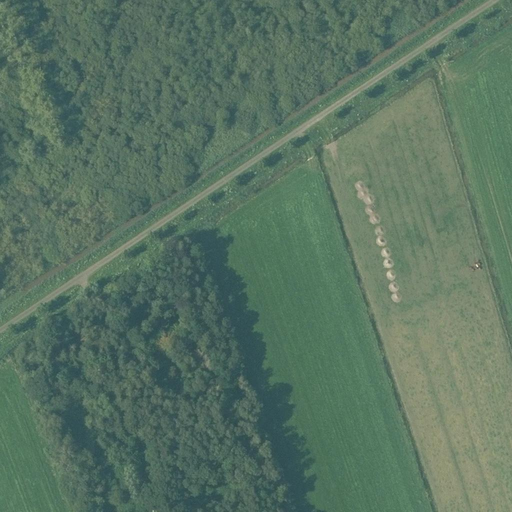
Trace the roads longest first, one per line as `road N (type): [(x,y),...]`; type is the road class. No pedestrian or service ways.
road 1 (unclassified): [(0,331),(499,0)]
road 2 (track): [(135,415),(79,278)]
